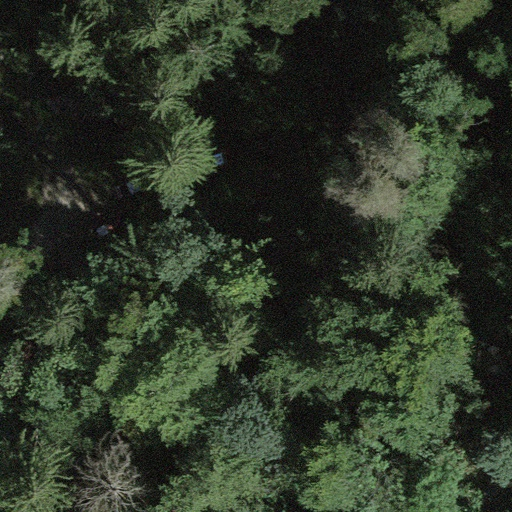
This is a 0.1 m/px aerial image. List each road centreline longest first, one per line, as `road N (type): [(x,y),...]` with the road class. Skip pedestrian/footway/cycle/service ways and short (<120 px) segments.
road 1 (track): [(488,498),(348,471),(192,385),(0,321)]
road 2 (track): [(0,278),(109,175),(355,68),(431,0)]
